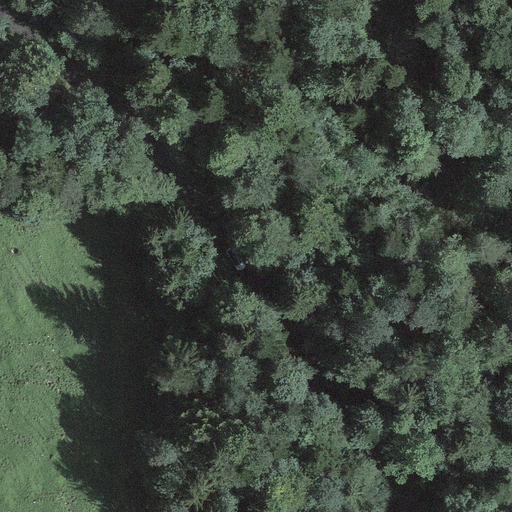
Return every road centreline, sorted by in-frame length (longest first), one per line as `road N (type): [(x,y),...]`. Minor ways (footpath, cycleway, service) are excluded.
road 1 (track): [(25,22),(149,139),(296,341),(398,511)]
road 2 (track): [(25,22),(171,56),(317,111),(454,203)]
road 3 (track): [(372,0),(426,96),(454,203)]
